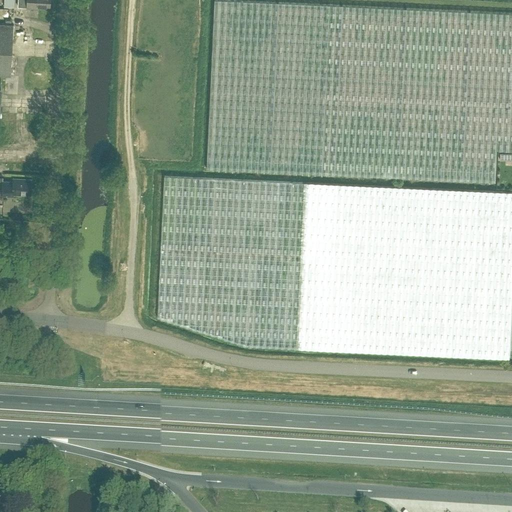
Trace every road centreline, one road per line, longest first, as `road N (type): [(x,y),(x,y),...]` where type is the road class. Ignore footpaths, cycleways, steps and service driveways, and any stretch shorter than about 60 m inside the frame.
road 1 (motorway): [(511,429),(0,401)]
road 2 (motorway): [(41,431),(511,463)]
road 3 (unclassified): [(511,376),(242,362),(127,327)]
road 4 (unclassified): [(50,321),(64,0)]
road 5 (track): [(133,0),(125,102),(133,189)]
road 6 (unclassified): [(133,189),(127,327)]
road 7 (motorway): [(41,431),(164,479)]
